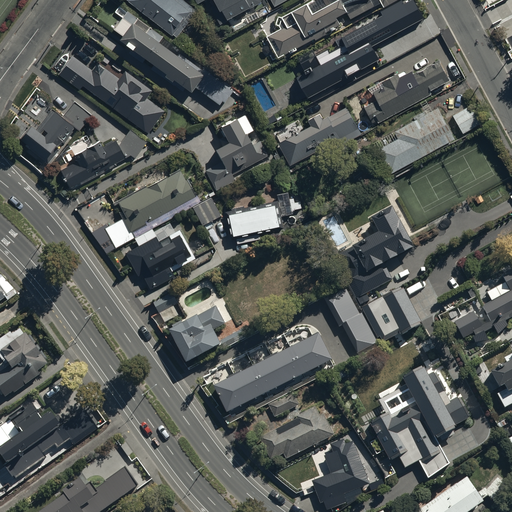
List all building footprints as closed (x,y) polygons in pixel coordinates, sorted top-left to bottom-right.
[(127,0),(175,39),(197,11),(181,0),(174,0),(175,0),(174,0),(127,0)] [(195,0),(197,4),(204,0),(214,0),(226,21),(261,2),(260,0),(195,0)] [(306,4),(282,17),(280,25),(281,28),(266,36),(279,59),(389,0),(315,0),(307,5),(306,4)] [(382,16),(341,38),(344,45),(330,52),(328,50),(316,56),(321,65),(297,78),(308,98),(378,60),(371,46),(423,18),(412,0),(411,0),(404,4),(402,0),(401,0),(380,12),(382,16)] [(135,25),(131,22),(118,39),(165,73),(163,75),(171,81),(173,79),(190,91),(194,86),(218,104),(221,101),(223,102),(232,91),(229,88),(231,86),(204,65),(201,69),(137,21),(135,25)] [(91,71),(72,56),(58,74),(79,90),(82,86),(147,133),(164,109),(146,96),(151,89),(125,70),(119,78),(98,63),(91,71)] [(400,78),(397,73),(362,93),(368,105),(363,108),(372,124),(378,120),(379,122),(432,93),(431,91),(449,80),(438,60),(414,74),(412,71),(400,78)] [(91,114),(74,101),(61,116),(53,109),(36,130),(30,125),(20,138),(44,158),(43,159),(48,163),(58,150),(56,148),(61,141),(62,142),(72,130),(71,129),(74,126),(78,130),(91,114)] [(471,105),(452,116),(462,134),(482,123),(471,105)] [(346,107),(323,119),(320,113),(308,119),(311,125),(278,142),(290,165),(334,143),(336,148),(361,135),(346,107)] [(454,138),(437,107),(426,114),(424,111),(413,117),(414,120),(394,132),(397,138),(376,150),(390,174),(454,138)] [(235,118),(220,127),(227,141),(214,149),(221,161),(205,170),(216,191),(235,181),(231,174),(267,155),(260,141),(250,146),(235,118)] [(147,141),(129,129),(120,143),(117,144),(115,140),(105,146),(107,150),(104,151),(98,142),(73,155),(77,162),(56,173),(63,185),(67,183),(69,187),(80,182),(81,184),(95,176),(92,171),(92,169),(97,166),(100,171),(130,154),(135,158),(147,141)] [(180,169),(117,201),(121,210),(118,211),(122,217),(103,229),(115,249),(135,237),(132,231),(146,224),(144,221),(146,220),(148,222),(195,195),(180,169)] [(231,190),(234,201),(245,198),(242,187),(231,190)] [(293,214),(292,210),(301,208),(300,201),(294,203),(293,198),(289,199),(288,192),(277,194),(278,201),(226,211),(230,236),(235,235),(237,243),(261,238),(259,232),(284,227),(282,216),(293,214)] [(211,197),(193,207),(203,226),(221,216),(211,197)] [(392,206),(370,218),(378,233),(339,255),(352,279),(348,281),(361,306),(370,301),(366,294),(393,280),(384,264),(414,248),(392,206)] [(155,236),(125,252),(142,282),(150,288),(173,276),(170,271),(194,258),(179,230),(158,241),(155,236)] [(511,268),(502,274),(506,281),(487,291),(491,300),(481,305),(489,320),(482,324),(474,310),(454,321),(463,338),(474,332),(476,336),(511,316),(511,268)] [(402,335),(422,324),(402,286),(364,306),(383,340),(400,331),(402,335)] [(345,287),(325,298),(339,326),(342,324),(358,354),(379,342),(363,312),(360,314),(345,287)] [(174,292),(153,303),(159,313),(179,302),(174,292)] [(217,305),(169,330),(186,364),(222,345),(214,330),(226,323),(217,305)] [(23,334),(19,329),(12,335),(10,332),(0,339),(0,357),(3,363),(0,364),(0,390),(5,397),(12,392),(13,394),(39,375),(37,372),(47,364),(25,333),(23,334)] [(319,334),(214,387),(227,412),(332,360),(319,334)] [(511,353),(504,358),(506,362),(490,371),(499,388),(504,386),(506,389),(497,394),(504,408),(511,404),(511,353)] [(424,366),(403,378),(406,384),(378,400),(386,413),(370,423),(390,460),(398,455),(405,468),(419,461),(429,478),(449,463),(435,435),(471,416),(459,395),(450,400),(435,371),(428,375),(424,366)] [(293,392),(268,405),(274,417),(299,405),(293,392)] [(9,420),(0,426),(0,445),(1,447),(0,447),(0,451),(7,462),(5,464),(16,478),(46,457),(43,452),(55,444),(57,447),(70,438),(74,444),(98,427),(85,409),(64,423),(58,415),(55,417),(51,411),(42,417),(32,402),(25,407),(24,405),(7,417),(9,420)] [(259,438),(270,460),(283,454),(286,459),(334,434),(324,414),(320,416),(315,407),(296,417),(297,419),(259,438)] [(475,430),(452,445),(464,463),(500,440),(489,423),(476,432),(475,430)] [(345,445),(343,440),(329,446),(334,456),(327,459),(333,473),(312,482),(320,503),(323,502),(326,510),(346,502),(348,508),(365,501),(360,487),(369,484),(352,442),(345,445)] [(95,459),(106,475),(131,458),(119,442),(95,459)] [(65,493),(38,511),(99,511),(139,484),(126,465),(95,487),(90,481),(85,484),(80,477),(62,490),(65,493)] [(417,511),(467,511),(483,502),(482,500),(488,496),(495,502),(510,484),(497,473),(484,488),(478,493),(466,477),(417,511)]
